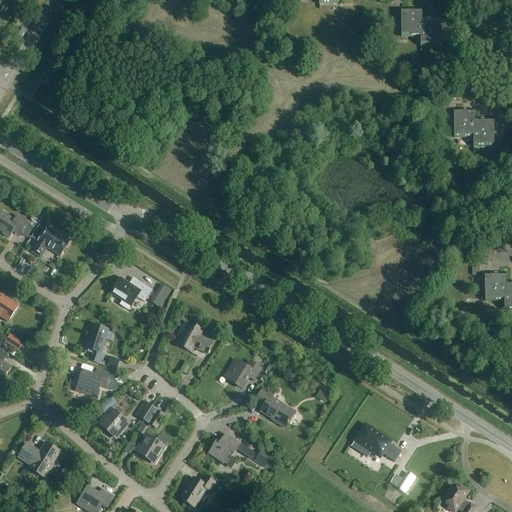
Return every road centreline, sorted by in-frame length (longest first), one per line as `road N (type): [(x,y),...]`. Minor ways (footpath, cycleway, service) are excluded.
road 1 (tertiary): [(125,215),(193,242),(511,445)]
road 2 (residential): [(171,306),(151,376),(192,406),(199,422),(153,500)]
road 3 (residential): [(153,500),(33,400)]
road 4 (tertiary): [(125,215),(0,140)]
